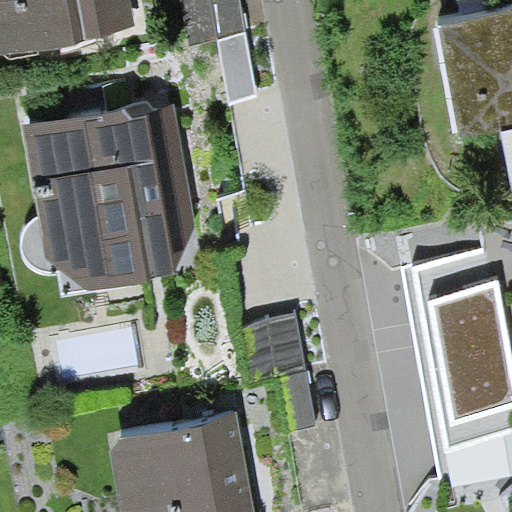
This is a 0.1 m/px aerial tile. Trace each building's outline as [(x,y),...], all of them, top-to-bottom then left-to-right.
[(0,0),(0,54),(135,25),(130,0),(0,0)] [(218,39),(247,33),(240,0),(180,0),(189,45),(218,39)] [(511,10),(438,25),(460,135),(501,127),(511,125),(511,10)] [(247,33),(218,39),(229,103),(257,99),(247,33)] [(175,102),(25,125),(40,218),(46,260),(58,269),(88,290),(146,281),(146,277),(174,273),(195,227),(186,169),(175,102)] [(511,125),(501,127),(511,182),(511,125)] [(54,273),(59,273),(58,269),(46,260),(40,218),(38,218),(37,218),(35,220),(32,222),(30,225),(28,227),(26,229),(24,233),(23,236),(22,240),(22,244),(22,248),(22,254),(25,260),(29,265),(34,269),(39,271),(42,272),(47,273),(54,273)] [(88,290),(58,269),(59,273),(63,294),(88,290)] [(511,355),(499,280),(429,302),(438,350),(452,425),(511,408),(511,355)] [(295,313),(240,323),(252,383),(277,378),(307,372),(295,313)] [(307,372),(277,378),(288,431),(317,425),(307,372)] [(237,412),(119,439),(119,442),(111,452),(120,511),(254,511),(247,469),(237,412)]
